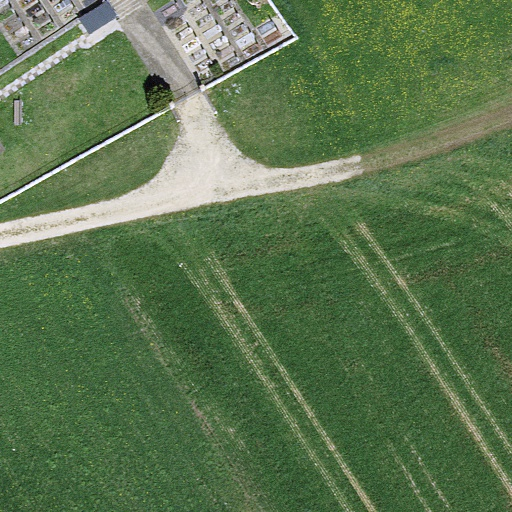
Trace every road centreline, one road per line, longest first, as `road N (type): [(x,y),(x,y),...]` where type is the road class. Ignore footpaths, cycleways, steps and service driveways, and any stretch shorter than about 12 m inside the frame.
road 1 (track): [(0,231),(359,164),(511,116)]
road 2 (track): [(123,0),(204,113),(234,187)]
